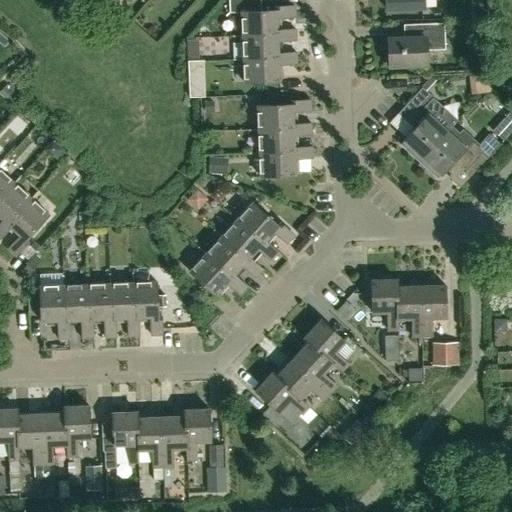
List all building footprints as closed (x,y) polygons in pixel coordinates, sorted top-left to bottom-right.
[(262,11),(261,0),(229,0),(230,13),(241,12),(242,31),(277,30),(277,18),(295,18),(295,6),(276,7),(276,11),(262,11)] [(385,0),(386,9),(423,8),(422,0),(385,0)] [(388,66),(426,65),(426,50),(445,49),(444,23),(415,24),(415,39),(388,39),(388,66)] [(243,55),(278,53),(278,41),(296,41),(296,29),(277,30),(242,31),(243,55)] [(244,83),(279,81),(279,65),(297,64),(296,53),(278,53),(243,55),(244,83)] [(0,90),(7,97),(14,90),(6,83),(0,90)] [(447,131),(452,125),(457,120),(421,87),(402,108),(419,123),(403,141),(404,141),(401,145),(419,161),(447,131)] [(494,101),(494,97),(491,94),(486,94),(483,97),(483,102),(486,105),(491,105),(494,101)] [(258,125),(293,124),(292,112),(310,111),(310,100),(291,101),(291,105),(257,106),(258,125)] [(213,112),(213,101),(204,101),(205,112),(213,112)] [(511,116),(501,133),(511,139),(511,116)] [(258,148),(294,147),(293,135),(311,134),(311,123),(293,124),(258,125),(258,148)] [(480,144),(463,128),(454,138),(447,131),(419,161),(437,178),(441,175),(457,158),(473,173),(492,153),(501,143),(489,133),(480,144)] [(49,143),(44,138),(39,144),(44,148),(49,143)] [(56,154),(60,150),(52,143),(45,150),(49,154),(56,154)] [(260,176),(295,175),(294,158),(312,158),(312,146),(294,147),(258,148),(260,176)] [(225,174),(226,158),(208,157),(207,173),(225,174)] [(0,198),(15,183),(0,168),(0,198)] [(0,232),(32,198),(15,183),(0,198),(0,217),(3,220),(0,223),(0,232)] [(198,209),(208,198),(196,189),(187,200),(198,209)] [(26,240),(49,215),(32,198),(0,232),(0,239),(11,228),(20,236),(7,249),(16,256),(29,242),(26,240)] [(278,226),(253,202),(237,220),(263,244),(265,241),(274,232),(287,244),(294,236),(280,223),(278,226)] [(263,244),(237,220),(221,238),(247,262),(250,258),(258,250),(271,261),(278,253),(265,241),(263,244)] [(247,262),(221,238),(205,255),(231,279),(234,275),(242,266),(255,278),(263,270),(250,258),(247,262)] [(39,246),(34,241),(29,247),(33,252),(39,246)] [(231,279),(205,255),(189,272),(215,296),(226,284),(239,296),(247,287),(234,275),(231,279)] [(20,272),(27,278),(34,270),(27,264),(20,272)] [(398,319),(396,287),(396,280),(372,281),(373,312),(387,312),(388,330),(398,330),(398,319)] [(158,316),(157,282),(131,283),(133,336),(139,336),(138,318),(151,318),(151,336),(163,335),(162,316),(158,316)] [(133,336),(131,283),(105,284),(107,337),(117,337),(116,319),(127,319),(128,336),(133,336)] [(107,337),(105,284),(79,285),(81,320),(81,338),(93,338),(93,320),(104,320),(104,337),(107,337)] [(70,339),(69,321),(81,320),(79,285),(54,286),(56,321),(58,321),(59,339),(70,339)] [(56,321),(54,286),(28,287),(29,312),(41,311),(41,322),(56,321)] [(422,337),(420,286),(396,287),(398,319),(411,318),(412,337),(422,337)] [(422,337),(432,336),(431,318),(446,318),(445,286),(420,286),(422,337)] [(183,296),(189,307),(202,300),(196,289),(183,296)] [(495,319),(495,331),(507,331),(507,319),(495,319)] [(335,353),(345,342),(321,320),(304,338),(309,343),(309,342),(333,365),(342,373),(349,366),(335,353)] [(330,394),(336,387),(324,375),(333,365),(309,342),(309,343),(293,360),(330,394)] [(433,365),(459,364),(458,342),(432,342),(433,365)] [(330,394),(293,360),(277,377),(301,399),(310,390),(323,401),(330,394)] [(409,369),(409,383),(415,383),(422,382),(422,369),(409,369)] [(309,408),(301,399),(277,377),(272,373),(256,391),(279,413),(289,403),(302,415),(309,408)] [(378,389),(371,397),(379,405),(386,397),(378,389)] [(91,438),(89,405),(64,406),(65,412),(66,446),(67,446),(67,458),(77,457),(76,439),(91,438)] [(19,448),(17,414),(18,414),(17,408),(0,409),(0,442),(8,442),(9,460),(19,459),(18,448),(19,448)] [(187,462),(197,461),(197,443),(211,443),(210,409),(185,410),(185,416),(187,450),(187,462)] [(358,419),(367,428),(375,419),(366,411),(358,419)] [(43,464),(53,464),(52,446),(66,446),(65,412),(41,413),(43,464)] [(139,451),(138,418),(138,412),(113,412),(114,446),(129,446),(129,463),(139,463),(138,451),(139,451)] [(41,413),(18,414),(17,414),(19,448),(33,447),(33,465),(35,465),(43,464),(41,413)] [(319,434),(328,425),(316,414),(309,422),(308,424),(319,434)] [(163,468),(173,468),(173,450),(187,450),(185,416),(162,417),(163,468)] [(162,417),(138,418),(139,451),(153,451),(153,469),(154,469),(163,468),(162,417)] [(356,419),(340,436),(351,446),(367,429),(356,419)] [(226,491),(225,467),(223,467),(222,445),(209,446),(210,467),(206,467),(207,492),(226,491)] [(43,464),(35,465),(35,476),(43,476),(43,464)] [(86,490),(102,489),(101,465),(85,466),(86,490)] [(163,468),(154,469),(154,479),(164,479),(163,468)] [(59,496),(68,496),(68,480),(58,480),(59,496)] [(44,497),(54,497),(54,482),(44,482),(44,497)] [(128,499),(140,499),(139,489),(128,489),(128,499)]
